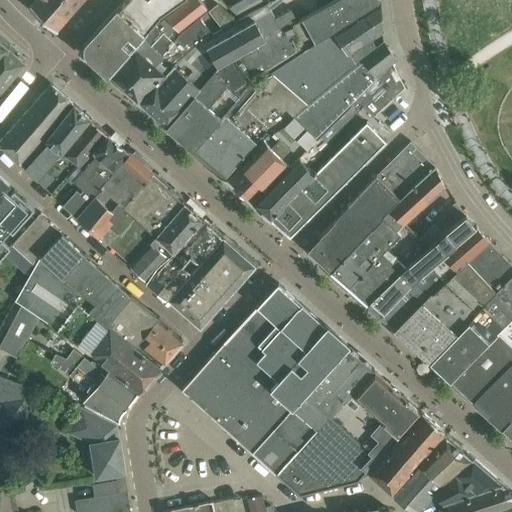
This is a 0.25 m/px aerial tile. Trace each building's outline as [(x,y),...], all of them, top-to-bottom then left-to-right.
[(59,25),(81,0),(35,0),(30,6),(29,7),(40,17),(42,15),(45,17),(44,20),(52,27),(51,27),(55,30),(56,29),(56,28),(59,24),(59,25)] [(153,23),(161,14),(160,13),(178,0),(124,0),(117,7),(83,45),(84,52),(107,73),(153,23)] [(123,88),(124,89),(149,60),(153,63),(199,19),(200,19),(199,18),(184,30),(172,42),(167,36),(175,28),(177,30),(205,8),(199,0),(185,0),(184,1),(166,16),(156,26),(153,23),(107,73),(107,74),(109,76),(109,75),(123,88)] [(335,0),(282,30),(252,47),(266,72),(251,81),(244,89),(245,90),(373,5),(371,0),(335,0)] [(244,89),(192,150),(193,151),(223,177),(260,136),(263,139),(355,65),(348,55),(382,32),(378,2),(373,5),(245,90),(244,89)] [(138,101),(165,125),(218,66),(252,47),(282,30),(267,4),(211,34),(201,39),(172,64),(138,101)] [(217,4),(209,11),(222,28),(234,18),(217,4)] [(125,90),(138,101),(172,64),(201,39),(211,34),(211,33),(210,33),(199,19),(153,63),(149,60),(124,89),(125,90)] [(16,55),(0,40),(0,89),(22,65),(21,64),(19,66),(12,59),(16,55)] [(250,202),(251,203),(392,63),(391,63),(396,59),(383,42),(362,59),(362,60),(355,65),(263,139),(260,136),(223,177),(223,178),(224,177),(225,179),(226,180),(227,179),(251,200),(250,202)] [(218,66),(165,125),(164,126),(168,129),(192,150),(244,89),(251,81),(266,72),(252,47),(218,66)] [(392,63),(251,203),(288,235),(299,224),(300,225),(301,224),(300,223),(310,214),(311,213),(321,204),(322,203),(331,193),(385,140),(367,122),(404,87),(392,63)] [(0,140),(0,146),(19,164),(41,141),(38,139),(70,101),(50,84),(0,140)] [(19,164),(37,180),(89,117),(88,117),(74,105),(70,101),(38,139),(41,141),(19,164)] [(89,117),(37,180),(49,192),(67,173),(68,174),(105,132),(100,127),(95,123),(90,118),(89,117),(89,118),(89,117)] [(49,192),(76,216),(127,152),(127,151),(126,150),(126,151),(120,146),(117,148),(113,144),(115,140),(109,135),(109,134),(108,135),(107,134),(106,133),(107,133),(106,132),(105,132),(68,174),(67,173),(49,192)] [(305,250),(329,272),(399,199),(433,164),(410,141),(375,176),(305,250)] [(127,152),(76,216),(98,236),(151,172),(148,170),(140,179),(124,165),(132,156),(128,152),(127,152)] [(444,185),(433,164),(399,199),(329,272),(331,273),(333,271),(366,300),(363,302),(366,304),(368,303),(380,313),(411,281),(475,226),(464,215),(427,247),(403,222),(444,185)] [(98,236),(129,264),(184,202),(183,201),(182,200),(181,200),(171,191),(165,195),(159,190),(162,183),(152,174),(151,173),(151,172),(98,236)] [(0,238),(5,234),(8,237),(34,208),(13,190),(10,193),(5,189),(9,185),(0,176),(0,238)] [(184,202),(129,264),(147,280),(150,283),(202,218),(201,217),(199,219),(185,207),(186,205),(184,203),(184,202)] [(31,263),(39,254),(60,232),(40,213),(12,245),(31,263)] [(202,218),(150,283),(167,298),(221,236),(220,235),(219,236),(203,220),(202,218)] [(391,327),(392,328),(419,299),(456,271),(487,240),(475,226),(411,281),(380,313),(393,325),(391,327)] [(39,254),(40,256),(62,277),(84,254),(83,254),(62,234),(60,232),(39,254)] [(223,237),(221,236),(167,298),(199,326),(254,265),(252,263),(245,257),(246,257),(245,256),(242,260),(235,254),(238,251),(237,250),(230,244),(231,244),(230,243),(223,238),(223,237)] [(511,265),(487,240),(456,271),(419,299),(392,328),(429,360),(471,317),(477,309),(511,273),(511,265)] [(38,316),(56,329),(102,271),(84,254),(62,277),(40,256),(39,257),(14,300),(22,306),(0,345),(0,348),(17,357),(38,316)] [(109,370),(137,392),(160,366),(134,345),(134,347),(105,324),(129,294),(128,293),(128,294),(104,273),(102,271),(56,329),(90,352),(91,351),(111,367),(109,370)] [(471,317),(429,360),(430,361),(449,377),(448,378),(449,379),(450,379),(511,319),(511,320),(511,273),(477,309),(471,317)] [(180,390),(251,453),(289,410),(346,347),(347,346),(346,345),(277,283),(221,343),(180,390)] [(134,347),(134,345),(158,317),(129,294),(105,324),(134,347)] [(158,317),(134,345),(160,366),(182,342),(182,341),(181,336),(158,317)] [(471,400),(511,362),(511,320),(511,319),(450,379),(450,380),(471,400)] [(251,453),(275,475),(314,431),(373,370),(363,361),(361,363),(357,361),(356,360),(347,348),(346,347),(289,410),(251,453)] [(125,406),(137,392),(109,370),(106,374),(101,371),(103,369),(92,361),(90,363),(73,349),(66,359),(125,406)] [(122,409),(125,406),(66,359),(56,355),(51,362),(69,374),(91,392),(83,401),(86,403),(117,420),(118,420),(119,414),(122,409)] [(511,362),(471,400),(487,414),(511,388),(511,362)] [(314,431),(339,452),(396,389),(373,370),(314,431)] [(0,405),(4,427),(30,422),(23,384),(0,375),(0,405)] [(511,388),(487,414),(500,427),(501,427),(511,415),(511,388)] [(396,389),(339,452),(364,474),(367,471),(420,411),(419,409),(419,410),(412,404),(412,403),(411,402),(410,403),(406,399),(407,399),(405,397),(405,398),(398,392),(399,391),(396,389)] [(114,425),(80,408),(68,432),(89,443),(95,477),(124,473),(118,438),(117,438),(114,425)] [(390,492),(393,494),(445,433),(441,430),(440,429),(435,424),(434,424),(430,421),(431,421),(430,420),(424,415),(420,411),(367,471),(390,492)] [(511,415),(501,427),(502,429),(503,428),(511,435),(511,415)] [(339,452),(314,431),(275,475),(299,496),(357,481),(364,474),(339,452)] [(447,435),(445,433),(393,494),(415,511),(473,459),(446,435),(447,435)] [(19,458),(11,465),(27,483),(35,475),(19,458)] [(473,459),(415,511),(433,511),(433,510),(438,504),(500,482),(499,481),(473,459)] [(122,511),(131,510),(126,479),(93,485),(95,496),(75,500),(76,511),(122,511)] [(433,511),(484,511),(511,502),(511,491),(502,483),(501,482),(500,482),(438,504),(433,510),(433,511)] [(255,511),(273,511),(268,496),(252,502),(255,511)] [(214,511),(212,500),(197,503),(193,504),(162,511),(214,511)] [(511,511),(511,502),(484,511),(511,511)]
